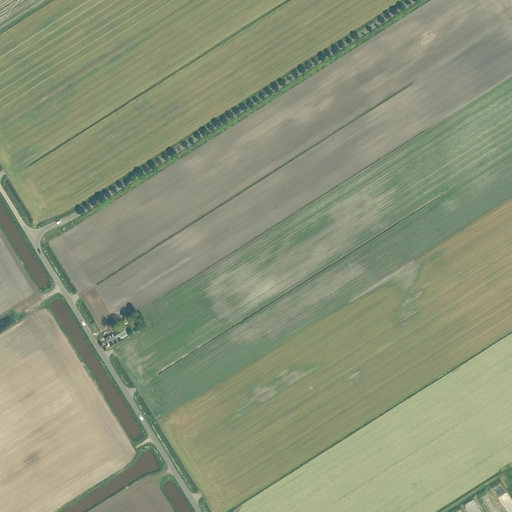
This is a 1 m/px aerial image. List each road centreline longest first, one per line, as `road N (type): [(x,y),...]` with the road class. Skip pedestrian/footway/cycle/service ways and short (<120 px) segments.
road 1 (unclassified): [(30,236),(413,0)]
road 2 (unclassified): [(199,511),(30,236)]
